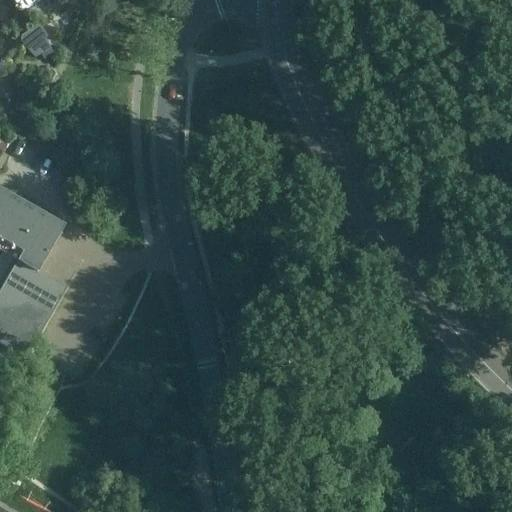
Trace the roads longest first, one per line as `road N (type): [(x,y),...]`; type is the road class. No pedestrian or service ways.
road 1 (unclassified): [(231,511),(162,141),(175,57),(190,22),(215,0)]
road 2 (secondary): [(511,392),(418,288),(320,136),(276,0)]
